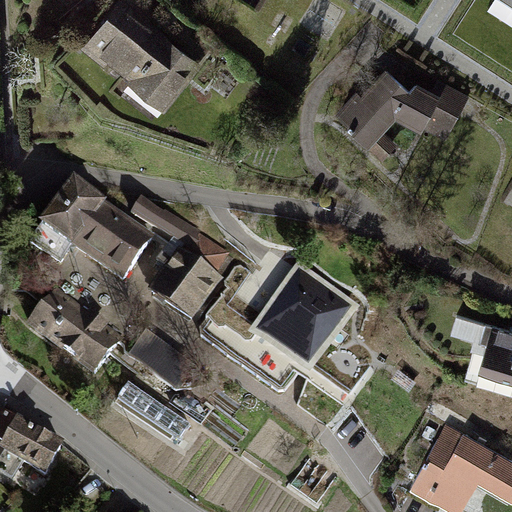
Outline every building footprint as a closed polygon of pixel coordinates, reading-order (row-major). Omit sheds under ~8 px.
[(125,2),(86,50),(167,111),(204,64),(125,2)] [(361,91),(341,112),(386,159),(400,146),(388,133),(399,119),(425,133),(430,127),(450,137),(469,96),(439,81),(433,91),(418,85),(413,94),(391,71),(367,98),(361,91)] [(74,184),(43,229),(125,285),(156,240),(74,184)] [(179,251),(149,298),(196,328),(225,281),(217,275),(230,254),(142,199),(132,214),(187,249),(184,254),(179,251)] [(142,262),(129,285),(150,296),(162,273),(142,262)] [(300,271),(258,330),(308,367),(351,307),(300,271)] [(88,277),(77,297),(114,319),(126,298),(88,277)] [(57,290),(28,329),(95,379),(124,340),(57,290)] [(511,333),(488,326),(482,347),(490,349),(482,377),(511,385),(511,333)] [(148,336),(131,360),(179,393),(196,368),(148,336)] [(181,442),(192,425),(130,386),(119,403),(181,442)] [(3,413),(0,418),(0,441),(7,446),(3,453),(49,480),(68,448),(3,413)] [(511,459),(449,424),(417,482),(461,507),(479,475),(511,493),(511,459)]
